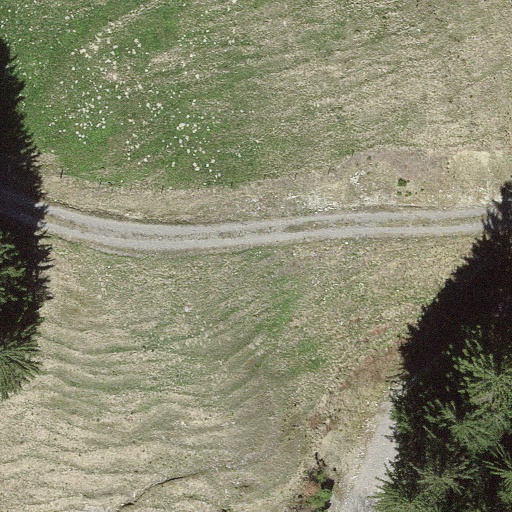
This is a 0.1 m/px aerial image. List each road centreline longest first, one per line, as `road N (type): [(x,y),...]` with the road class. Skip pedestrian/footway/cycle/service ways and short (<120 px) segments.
road 1 (track): [(0,176),(173,246),(511,200)]
road 2 (track): [(511,286),(476,307),(400,408),(345,511)]
